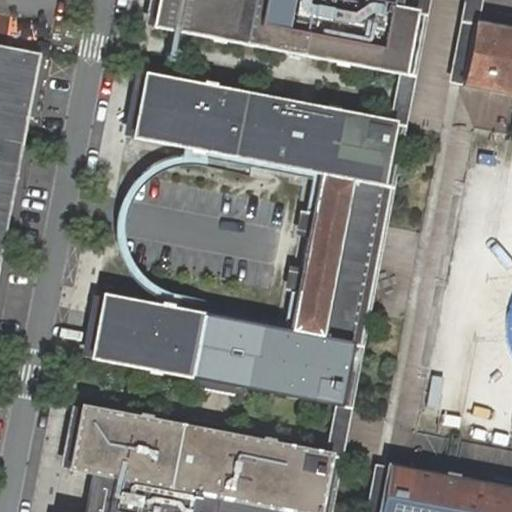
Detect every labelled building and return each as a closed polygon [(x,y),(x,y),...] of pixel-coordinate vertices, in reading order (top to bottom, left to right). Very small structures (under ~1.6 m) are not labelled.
[(156,0),(151,27),(400,75),(412,13),(398,11),(399,0),(156,0)] [(511,33),(470,25),(459,87),(511,97),(511,33)] [(36,56),(0,49),(0,241),(13,176),(36,56)] [(287,334),(348,345),(390,125),(142,77),(130,139),(317,175),(287,334)] [(287,334),(100,297),(88,359),(336,407),(348,345),(287,334)] [(315,511),(326,456),(78,408),(67,470),(91,475),(84,511),(315,511)] [(511,511),(511,492),(384,467),(375,511),(511,511)]
